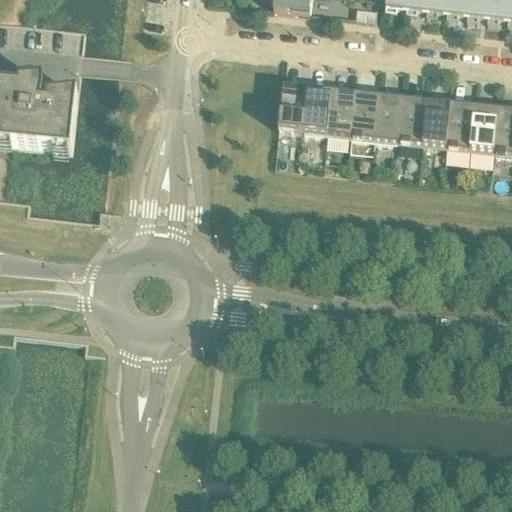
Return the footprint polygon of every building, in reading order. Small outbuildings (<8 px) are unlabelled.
[(312,0),(271,0),(270,10),(275,11),(274,18),(310,21),(312,0)] [(397,15),(406,16),(407,16),(409,0),(387,0),(385,18),(397,20),(397,15)] [(418,17),(427,18),(428,18),(429,0),(409,0),(407,16),(406,16),(406,21),(417,22),(418,17)] [(438,19),(447,20),(448,20),(449,0),(429,0),(428,18),(427,18),(426,23),(437,24),(438,19)] [(458,21),(467,22),(468,22),(470,0),(449,0),(448,20),(447,20),(447,25),(458,26),(458,21)] [(479,24),(488,24),(488,25),(491,0),(470,0),(468,22),(467,22),(467,27),(478,28),(479,24)] [(499,26),(508,27),(509,27),(511,0),(491,0),(488,25),(488,24),(487,29),(498,31),(499,26)] [(356,26),(364,27),(366,16),(357,15),(356,26)] [(366,16),(364,27),(376,29),(377,17),(366,16)] [(21,88),(20,92),(0,89),(0,150),(72,159),(79,98),(48,102),(48,105),(43,104),(44,91),(44,85),(33,87),(21,88)] [(279,137),(304,140),(308,96),(284,93),(279,137)] [(304,140),(328,142),(332,98),(308,96),(304,140)] [(328,142),(351,145),(356,101),(332,98),(328,142)] [(364,146),(375,147),(380,103),(356,101),(351,145),(355,145),(354,147),(364,148),(364,146)] [(375,147),(399,150),(404,106),(380,103),(375,147)] [(399,150),(403,150),(402,152),(411,153),(412,151),(423,152),(428,109),(404,106),(399,150)] [(423,152),(447,155),(452,111),(428,109),(423,152)] [(447,155),(450,155),(450,157),(459,158),(459,156),(471,158),(475,114),(452,111),(447,155)] [(471,158),(495,160),(499,116),(475,114),(471,158)] [(511,117),(499,116),(495,160),(498,160),(497,162),(507,163),(507,161),(511,161),(511,117)] [(301,153),(290,152),(291,146),(279,145),(278,168),(300,170),(301,153)]
